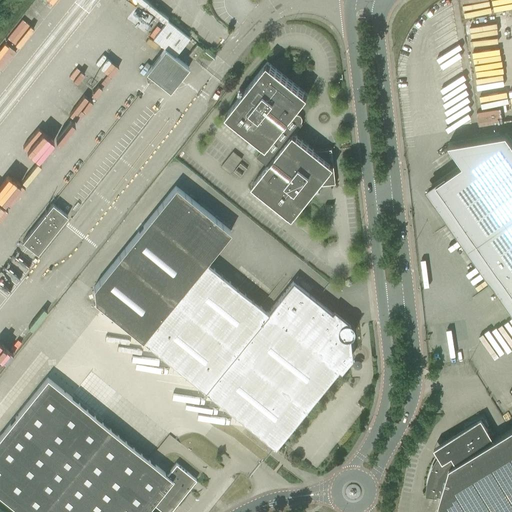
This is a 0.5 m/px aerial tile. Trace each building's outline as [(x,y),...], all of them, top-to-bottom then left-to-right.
[(170,91),(189,67),(175,56),(189,38),(168,20),(153,38),(165,48),(146,72),(153,77),(170,91)] [(195,59),(203,49),(197,44),(188,54),(195,59)] [(304,91),(267,62),(226,114),(265,146),(292,115),(308,95),(304,91)] [(463,163),(447,175),(446,174),(426,188),(511,310),(511,309),(511,141),(506,133),(449,143),(463,163)] [(315,150),(294,134),(268,165),(252,185),(292,218),(319,185),(336,183),(332,149),(315,150)] [(243,158),(234,151),(222,165),(230,173),(243,158)] [(247,168),(241,163),(234,171),(240,176),(247,168)] [(345,322),(344,322),(293,281),(268,312),(206,262),(231,231),(175,186),(94,287),(96,302),(275,447),(348,357),(347,339),(348,339),(349,338),(350,337),(351,337),(351,336),(352,335),(353,335),(353,334),(354,332),(354,331),(354,330),(354,329),(354,328),(353,327),(352,325),(351,324),(350,323),(349,322),(347,322),(345,322)] [(37,253),(68,216),(53,203),(22,241),(37,253)] [(170,511),(197,480),(176,463),(167,474),(47,378),(0,436),(0,495),(21,511),(170,511)] [(427,486),(427,493),(438,495),(438,494),(441,494),(436,511),(511,511),(511,427),(494,438),(487,427),(489,426),(484,415),(480,416),(477,417),(475,418),(472,420),(468,422),(467,423),(464,425),(466,429),(444,442),(448,448),(442,451),(443,452),(442,452),(442,453),(441,454),(440,454),(439,454),(438,456),(435,460),(432,466),(430,473),(428,479),(427,486)]
